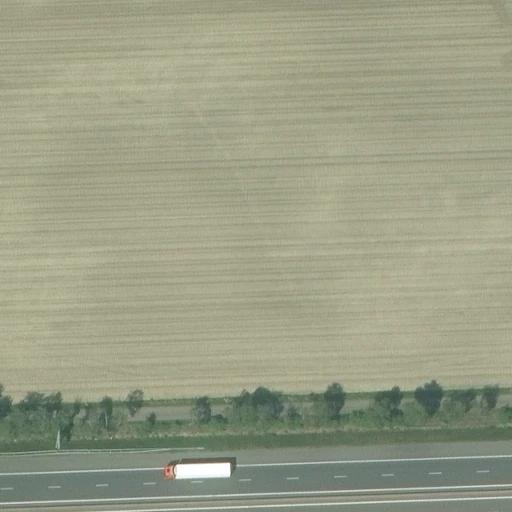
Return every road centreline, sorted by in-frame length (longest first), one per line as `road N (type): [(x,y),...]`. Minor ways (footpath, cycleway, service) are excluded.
road 1 (unclassified): [(0,422),(511,402)]
road 2 (motorway): [(511,470),(0,488)]
